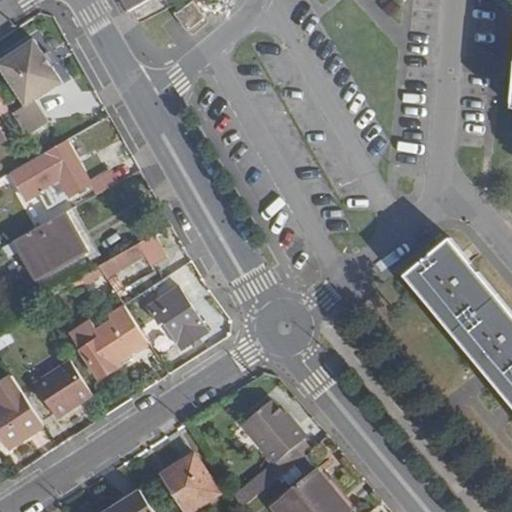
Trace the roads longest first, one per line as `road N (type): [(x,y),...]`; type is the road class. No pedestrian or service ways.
road 1 (tertiary): [(282,333),(83,0)]
road 2 (tertiary): [(9,511),(282,333)]
road 3 (tertiary): [(428,511),(282,333)]
